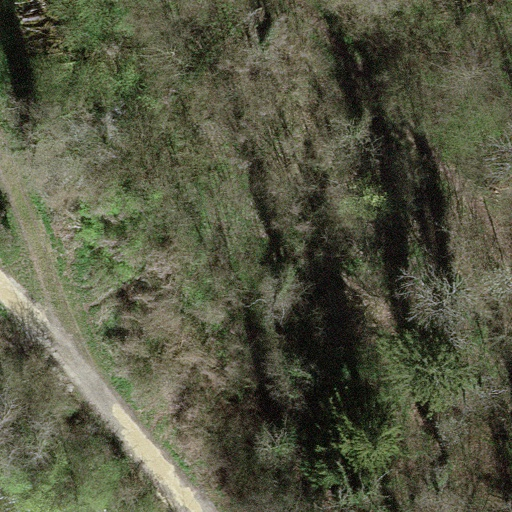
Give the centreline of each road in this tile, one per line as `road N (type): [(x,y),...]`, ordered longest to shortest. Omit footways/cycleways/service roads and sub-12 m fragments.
road 1 (track): [(0,272),(55,326),(200,511)]
road 2 (track): [(0,36),(55,326)]
